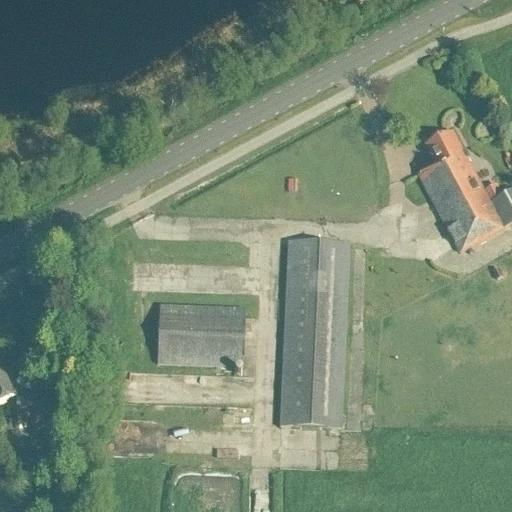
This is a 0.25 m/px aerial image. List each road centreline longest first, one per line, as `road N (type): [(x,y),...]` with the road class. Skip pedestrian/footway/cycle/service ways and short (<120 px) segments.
road 1 (tertiary): [(0,253),(474,0)]
road 2 (track): [(362,0),(57,158),(0,171)]
